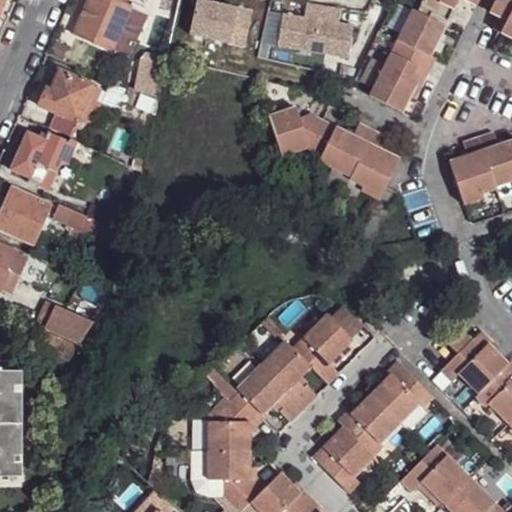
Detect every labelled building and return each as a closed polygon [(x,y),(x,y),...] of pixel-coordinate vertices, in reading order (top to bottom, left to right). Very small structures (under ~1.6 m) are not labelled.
[(89,0),(74,32),(128,57),(147,16),(124,5),(126,0),(89,0)] [(252,12),(197,0),(189,34),(244,46),(252,12)] [(421,0),(416,10),(412,8),(368,93),(400,109),(409,93),(416,79),(421,82),(435,55),(430,52),(456,0),(470,0),(476,3),(477,0),(421,0)] [(511,0),(493,0),(489,9),(500,14),(506,17),(500,30),(502,31),(493,48),(511,57),(511,0)] [(341,9),(307,3),(304,18),(283,14),(277,46),(347,59),(353,26),(338,23),(341,9)] [(500,14),(494,26),(500,30),(506,17),(500,14)] [(167,64),(151,61),(143,93),(159,99),(167,64)] [(91,82),(58,69),(50,89),(45,87),(38,104),(76,119),(91,82)] [(409,93),(414,95),(421,82),(416,79),(409,93)] [(98,86),(91,82),(76,119),(84,123),(98,86)] [(150,112),(155,114),(159,99),(143,93),(142,92),(141,95),(137,105),(136,106),(150,112)] [(298,103),(271,112),(283,151),(309,143),(322,150),(318,156),(337,166),(350,173),(349,175),(363,182),(361,185),(379,195),(400,154),(383,146),(389,134),(360,119),(354,130),(312,109),(301,113),(298,103)] [(511,137),(497,142),(493,129),(461,140),(465,153),(447,159),(461,202),(480,196),(479,192),(494,187),(493,184),(511,178),(511,137)] [(23,132),(7,170),(9,170),(40,184),(47,168),(55,172),(60,160),(64,162),(68,154),(64,152),(68,142),(47,132),(43,140),(23,132)] [(133,154),(129,166),(143,173),(146,159),(133,154)] [(350,173),(337,166),(332,177),(345,183),(349,175),(350,173)] [(40,184),(38,187),(47,191),(55,172),(47,168),(40,184)] [(38,187),(40,184),(9,170),(7,173),(38,187)] [(363,182),(349,175),(345,183),(344,185),(358,192),(361,185),(363,182)] [(50,206),(11,187),(0,210),(0,229),(32,244),(50,206)] [(101,223),(59,204),(53,217),(90,234),(93,229),(97,231),(101,223)] [(123,233),(104,224),(100,233),(111,239),(105,248),(120,252),(123,233)] [(0,285),(13,256),(14,253),(0,246),(0,285)] [(24,261),(13,256),(0,285),(0,288),(9,293),(24,261)] [(90,326),(106,303),(95,295),(87,307),(81,302),(72,316),(90,326)] [(90,326),(72,316),(50,306),(40,328),(67,341),(78,345),(90,326)] [(351,340),(326,314),(291,350),(308,368),(326,385),(337,374),(331,368),(328,365),(351,340)] [(455,324),(440,338),(455,353),(470,339),(455,324)] [(67,341),(40,328),(32,345),(51,353),(56,343),(62,346),(64,346),(67,341)] [(489,340),(478,330),(470,339),(455,353),(439,370),(449,380),(457,372),(477,393),(505,364),(493,352),(486,344),(489,340)] [(351,340),(328,365),(331,368),(354,343),(351,340)] [(497,349),(489,340),(486,344),(493,352),(497,349)] [(60,358),(48,376),(57,381),(64,369),(78,345),(67,341),(64,346),(62,346),(56,355),(60,358)] [(315,395),(299,377),(308,368),(291,350),(283,343),(260,366),(302,409),(315,395)] [(246,359),(250,355),(238,344),(235,348),(246,359)] [(418,404),(421,406),(432,396),(396,360),(385,371),(387,374),(382,381),(368,394),(398,424),(418,404)] [(485,408),(488,405),(506,424),(511,417),(511,363),(509,360),(505,364),(477,393),(473,396),(485,408)] [(261,416),(271,405),(288,423),(302,409),(260,366),(236,391),(238,393),(258,414),(261,416)] [(449,380),(439,370),(430,379),(440,390),(449,380)] [(0,476),(15,476),(15,455),(20,454),(20,397),(14,396),(14,374),(0,373),(0,476)] [(228,403),(238,393),(236,391),(223,377),(214,387),(224,397),(209,412),(207,422),(228,423),(228,416),(228,403)] [(228,423),(207,422),(207,451),(248,451),(248,434),(248,423),(258,414),(238,393),(228,403),(228,416),(228,423)] [(380,446),(377,443),(398,424),(368,394),(356,406),(349,413),(346,410),(335,421),(342,427),(371,456),(380,446)] [(248,423),(248,434),(257,434),(257,428),(265,420),(261,416),(258,414),(248,423)] [(207,451),(207,422),(190,422),(189,451),(207,451)] [(357,482),(351,476),(371,456),(342,427),(330,437),(321,446),(311,456),(346,493),(357,482)] [(321,446),(330,437),(324,431),(315,440),(321,446)] [(146,481),(150,469),(124,445),(117,454),(146,481)] [(416,485),(420,482),(443,505),(469,479),(435,445),(428,452),(399,481),(410,492),(416,485)] [(207,479),(207,451),(189,451),(189,476),(194,488),(207,494),(224,509),(221,511),(214,511),(209,507),(204,511),(190,511),(155,479),(161,461),(153,458),(150,469),(146,481),(154,488),(175,507),(180,511),(238,511),(239,511),(223,495),(223,480),(217,479),(207,479)] [(223,480),(223,495),(239,511),(249,502),(260,491),(248,480),(248,470),(248,451),(207,451),(207,479),(217,479),(223,480)] [(260,491),(265,486),(257,478),(256,469),(248,470),(248,480),(260,491)] [(259,511),(298,511),(311,500),(301,490),(297,492),(291,485),(278,472),(265,486),(260,491),(249,502),(259,511)] [(443,505),(449,511),(502,511),(469,479),(443,505)] [(443,505),(420,482),(416,485),(439,509),(443,505)] [(144,498),(158,511),(170,511),(175,507),(154,488),(144,498)] [(158,511),(144,498),(132,511),(158,511)] [(319,511),(321,510),(311,500),(298,511),(319,511)] [(259,511),(249,502),(239,511),(259,511)]
